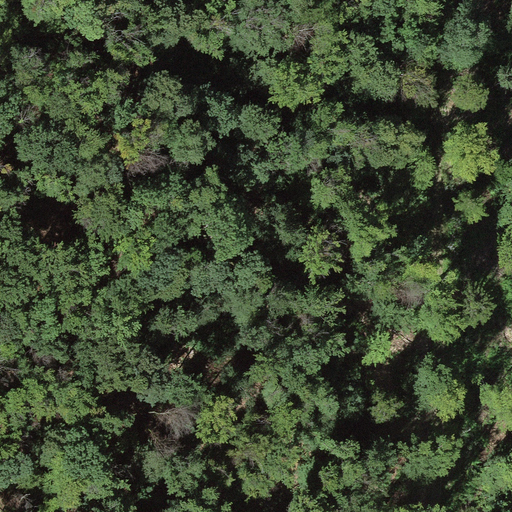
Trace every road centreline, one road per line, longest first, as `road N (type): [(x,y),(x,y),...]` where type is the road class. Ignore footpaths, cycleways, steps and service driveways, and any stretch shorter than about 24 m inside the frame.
road 1 (track): [(0,497),(56,356),(107,187),(139,0)]
road 2 (track): [(429,0),(443,341),(434,511)]
